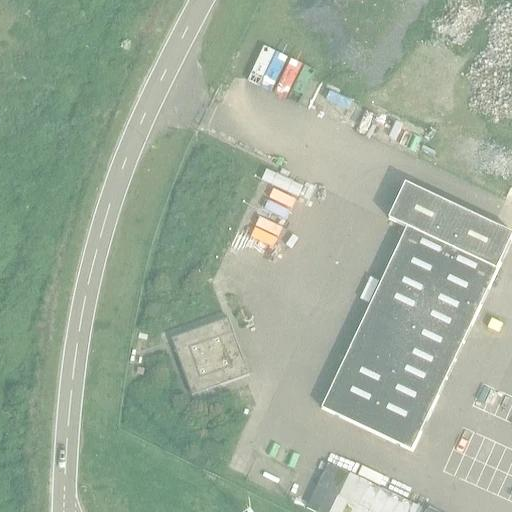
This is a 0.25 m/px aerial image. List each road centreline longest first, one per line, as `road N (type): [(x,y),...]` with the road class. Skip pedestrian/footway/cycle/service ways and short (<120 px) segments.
road 1 (unknown): [(431,478),(304,404),(294,377),(297,331),(372,164),(511,223)]
road 2 (unclassified): [(63,511),(76,326),(117,170),(197,0)]
road 3 (unknown): [(511,309),(431,478)]
